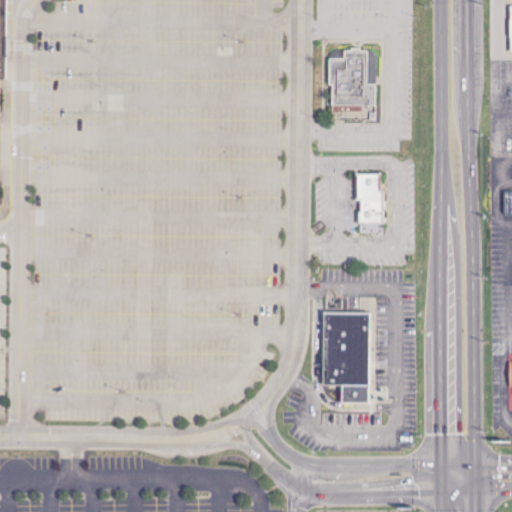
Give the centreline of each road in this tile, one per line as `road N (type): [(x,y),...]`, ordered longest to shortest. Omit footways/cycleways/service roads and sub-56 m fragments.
road 1 (primary): [(477,511),(468,0)]
road 2 (primary): [(440,0),(441,478)]
